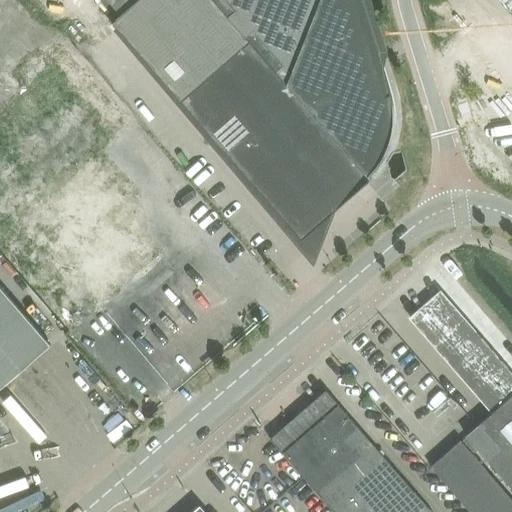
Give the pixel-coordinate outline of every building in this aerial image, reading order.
[(371,181),(368,177),(212,0),(107,0),(121,16),(111,24),(302,242),(371,181)] [(212,0),(368,177),(373,173),(375,170),(379,165),(383,160),(385,156),(387,152),(390,146),(391,143),(392,141),(393,136),(394,133),(394,130),(395,125),(395,122),(396,119),(396,114),(396,109),(395,106),(395,103),(394,99),(394,96),(363,0),(212,0)] [(0,287),(0,390),(51,346),(0,287)] [(493,414),(466,437),(511,489),(511,374),(441,292),(410,319),(493,414)] [(430,511),(326,392),(270,440),(283,455),(332,511),(430,511)] [(431,468),(469,511),(511,511),(511,500),(461,442),(431,468)]
